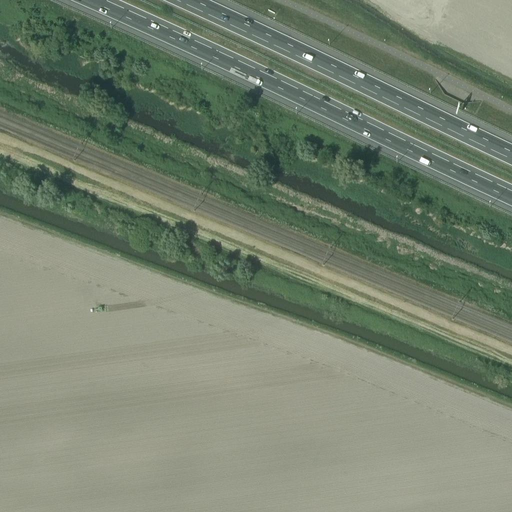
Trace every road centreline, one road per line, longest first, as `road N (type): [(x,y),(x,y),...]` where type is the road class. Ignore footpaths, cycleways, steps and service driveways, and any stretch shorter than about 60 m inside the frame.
road 1 (motorway): [(86,0),(511,199)]
road 2 (motorway): [(511,152),(191,0)]
